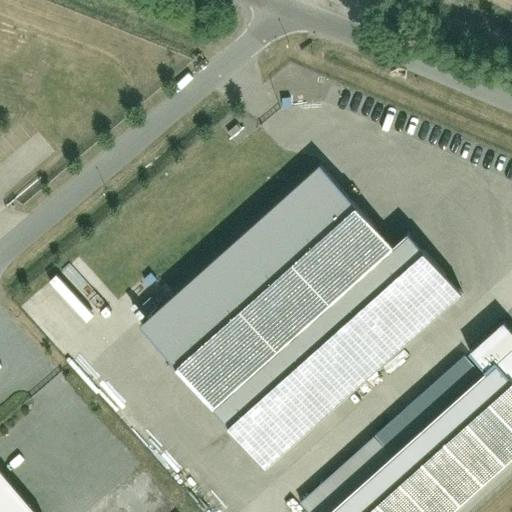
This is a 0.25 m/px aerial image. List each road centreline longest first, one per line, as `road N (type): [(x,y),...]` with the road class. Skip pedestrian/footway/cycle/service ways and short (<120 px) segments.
road 1 (residential): [(0,256),(283,11)]
road 2 (residential): [(511,109),(283,11)]
